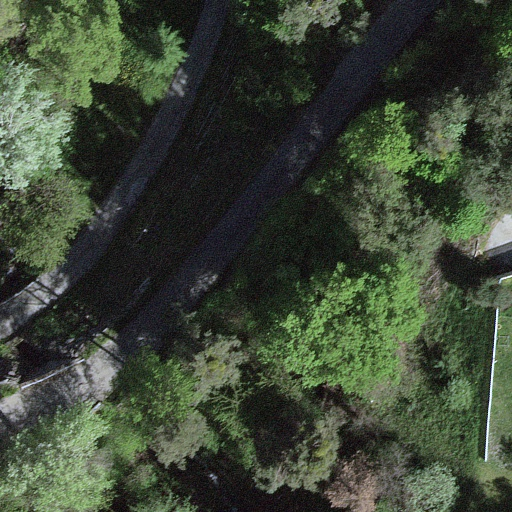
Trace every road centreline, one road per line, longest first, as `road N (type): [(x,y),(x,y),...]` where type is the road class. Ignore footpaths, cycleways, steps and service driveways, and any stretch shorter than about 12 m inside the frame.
road 1 (unclassified): [(423,0),(112,365),(88,384),(0,418)]
road 2 (unclassified): [(214,0),(164,129),(127,189),(66,273),(0,322)]
